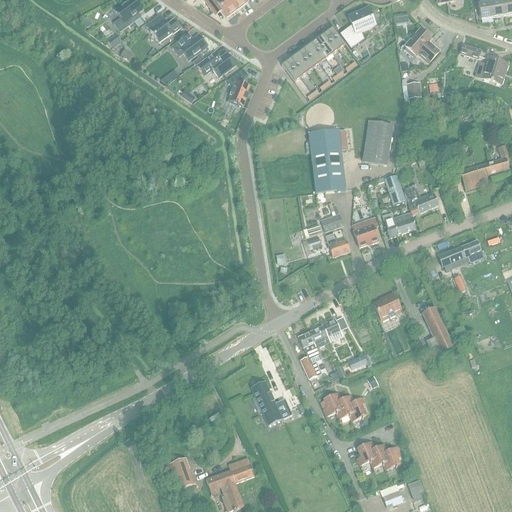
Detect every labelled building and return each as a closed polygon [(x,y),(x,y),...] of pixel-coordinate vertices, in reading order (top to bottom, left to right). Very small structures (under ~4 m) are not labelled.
[(121,19),(113,25),(120,34),(140,18),(138,14),(142,11),(134,0),(130,0),(115,11),(121,19)] [(228,0),(202,0),(213,14),(219,9),(226,19),(237,11),(228,0)] [(228,0),(237,11),(248,3),(245,0),(228,0)] [(506,16),(503,0),(490,3),(493,18),(506,16)] [(511,0),(504,0),(503,0),(506,16),(511,14),(511,0)] [(493,18),(490,3),(478,5),(480,20),(493,18)] [(374,26),(367,10),(349,18),(352,25),(339,35),(351,50),(364,41),(360,32),(374,26)] [(159,17),(146,26),(150,32),(149,32),(158,44),(172,34),(172,35),(180,30),(173,21),(166,26),(163,22),(159,17)] [(331,28),(325,33),(338,50),(344,46),(331,28)] [(416,57),(417,56),(427,65),(439,52),(428,43),(431,40),(419,30),(414,36),(413,35),(408,40),(410,41),(404,47),(416,57)] [(332,55),(338,50),(325,33),(319,38),(332,55)] [(112,49),(121,42),(116,35),(107,42),(112,49)] [(188,35),(171,48),(178,58),(183,55),(188,62),(206,49),(204,46),(206,44),(201,38),(200,39),(198,37),(192,41),(188,35)] [(319,38),(313,42),(325,59),(332,55),(319,38)] [(319,64),(325,59),(313,42),(306,47),(319,64)] [(477,59),(480,51),(463,46),(461,54),(477,59)] [(306,47),(300,51),(313,69),(319,64),(306,47)] [(313,69),(300,51),(294,56),(306,73),(313,69)] [(214,53),(197,67),(201,73),(209,67),(218,80),(235,67),(226,54),(219,59),(214,53)] [(294,56),(287,61),(300,78),(306,73),(294,56)] [(482,79),(501,85),(507,65),(488,58),(486,66),(479,63),(475,77),(482,79)] [(294,83),(300,78),(287,61),(281,65),(294,83)] [(228,84),(232,89),(229,97),(231,98),(229,104),(241,109),(245,102),(246,102),(248,97),(246,97),(249,89),(244,86),(242,83),(248,78),(244,73),(228,84)] [(167,76),(163,80),(167,85),(171,81),(167,76)] [(403,100),(408,99),(421,97),(419,84),(407,85),(406,81),(401,81),(403,100)] [(436,85),(428,87),(429,94),(437,92),(436,85)] [(184,92),(181,97),(191,103),(194,98),(184,92)] [(386,167),(393,128),(369,124),(362,163),(386,167)] [(315,195),(345,191),(338,132),(308,135),(315,195)] [(506,167),(511,165),(505,147),(496,150),(500,161),(459,174),(465,192),(488,185),(485,178),(507,171),(506,167)] [(419,168),(433,163),(430,156),(416,161),(419,168)] [(405,203),(396,176),(383,180),(393,207),(405,203)] [(408,202),(419,198),(414,186),(403,191),(408,202)] [(444,191),(445,196),(456,192),(454,187),(444,191)] [(418,216),(439,207),(434,197),(424,201),(423,198),(413,203),(413,204),(409,206),(411,210),(409,211),(411,217),(417,214),(418,216)] [(389,239),(414,231),(409,215),(384,224),(389,239)] [(325,234),(342,228),(338,216),(321,222),(325,234)] [(370,227),(353,233),(359,249),(371,245),(371,246),(378,244),(373,230),(377,228),(375,223),(374,219),(368,221),(370,227)] [(337,243),(334,235),(325,238),(332,259),(349,253),(345,241),(337,243)] [(470,264),(483,259),(477,242),(438,257),(442,268),(467,258),(470,264)] [(466,291),(460,277),(453,280),(459,294),(466,291)] [(381,323),(402,313),(393,295),(372,305),(381,323)] [(432,357),(452,348),(433,308),(420,314),(432,339),(425,342),(432,357)] [(321,328),(309,334),(316,350),(330,344),(327,338),(340,332),(334,320),(321,326),(321,328)] [(316,350),(309,334),(309,333),(298,338),(303,349),(307,358),(300,362),(309,381),(316,377),(308,360),(319,356),(316,350)] [(357,361),(362,371),(368,369),(363,358),(357,361)] [(366,381),(371,390),(378,386),(373,377),(366,381)] [(281,417),(292,413),(284,396),(274,401),(264,379),(250,386),(267,424),(281,418),(281,417)] [(338,402),(337,400),(339,399),(337,394),(323,400),(327,409),(322,411),(326,418),(336,414),(335,413),(340,412),(336,403),(338,402)] [(350,397),(338,402),(336,403),(340,412),(335,413),(336,414),(339,420),(348,416),(353,414),(349,405),(351,404),(350,403),(352,402),(350,397)] [(348,416),(351,423),(366,417),(361,406),(365,405),(363,399),(351,404),(349,405),(353,414),(348,416)] [(372,451),(371,449),(373,448),(371,443),(356,449),(360,458),(356,460),(359,467),(369,463),(369,462),(374,460),(370,452),(372,451)] [(385,453),(384,451),(386,450),(383,445),(372,451),(370,452),(374,460),(369,462),(369,463),(372,469),(382,465),(386,463),(383,454),(385,453)] [(382,465),(385,472),(400,465),(395,455),(399,453),(396,448),(385,453),(383,454),(386,463),(382,465)] [(205,481),(209,491),(222,486),(225,495),(220,497),(225,511),(229,511),(232,511),(235,511),(234,510),(242,507),(234,484),(253,477),(247,459),(227,466),(230,472),(205,481)] [(179,491),(194,485),(185,460),(170,465),(179,491)] [(407,486),(413,502),(425,497),(419,482),(407,486)] [(403,503),(398,492),(382,499),(386,510),(403,503)]
